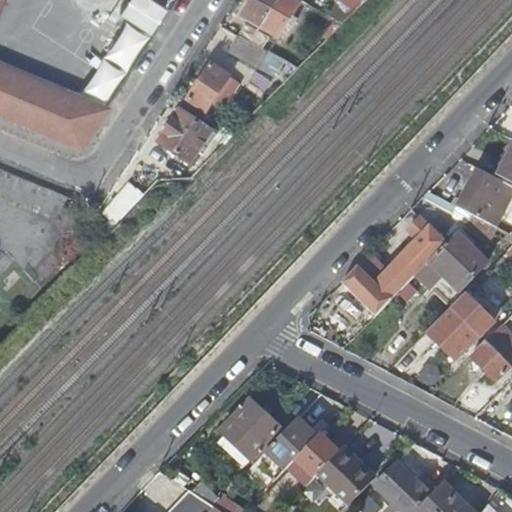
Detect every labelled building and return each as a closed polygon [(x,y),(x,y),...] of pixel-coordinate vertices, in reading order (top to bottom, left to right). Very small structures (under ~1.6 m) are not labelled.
[(0,0),(0,113),(81,148),(106,109),(0,64),(0,0)] [(151,34),(172,0),(142,0),(130,20),(151,34)] [(280,38),(303,2),(299,0),(254,0),(243,18),(280,38)] [(246,25),(239,35),(263,49),(270,38),(246,25)] [(258,68),(268,51),(263,49),(239,35),(229,52),(258,68)] [(187,100),(208,113),(231,78),(211,64),(187,100)] [(231,78),(208,113),(216,119),(239,83),(231,78)] [(159,143),(190,165),(199,153),(204,156),(208,150),(203,146),(212,133),(180,112),(159,143)] [(511,146),(494,180),(511,188),(511,146)] [(476,170),(456,207),(473,217),(511,236),(511,188),(494,180),(476,170)] [(376,285),(392,300),(428,263),(445,245),(420,220),(408,232),(418,242),(376,285)] [(456,235),(459,232),(453,226),(448,232),(453,237),(456,235)] [(445,245),(428,263),(429,264),(417,276),(450,308),(462,296),(459,293),(487,264),(456,235),(453,237),(445,245)] [(376,285),(359,268),(344,284),(377,316),(392,300),(376,285)] [(450,309),(426,334),(456,362),(480,337),(450,309)] [(511,368),(511,367),(506,362),(511,355),(511,336),(502,327),(471,358),(497,384),(511,368)] [(250,400),(220,431),(225,436),(252,461),(262,450),(281,430),(250,400)] [(284,433),(265,453),(284,472),(295,461),(318,437),(298,419),(284,433)] [(281,430),(262,450),(265,453),(284,433),(281,430)] [(295,461),(314,479),(319,474),(336,456),(340,452),(321,434),(318,437),(295,461)] [(245,468),(252,461),(225,436),(218,443),(245,468)] [(336,456),(319,474),(351,504),(374,481),(358,466),(353,472),(336,456)] [(400,511),(415,511),(430,497),(427,494),(429,492),(417,480),(415,482),(396,463),(374,486),(400,511)] [(202,482),(192,493),(213,507),(214,507),(221,499),(202,482)] [(415,511),(471,511),(443,484),(430,497),(415,511)] [(208,511),(213,507),(192,493),(189,491),(170,511),(208,511)] [(221,499),(214,507),(220,511),(245,511),(246,511),(224,496),(221,499)]
